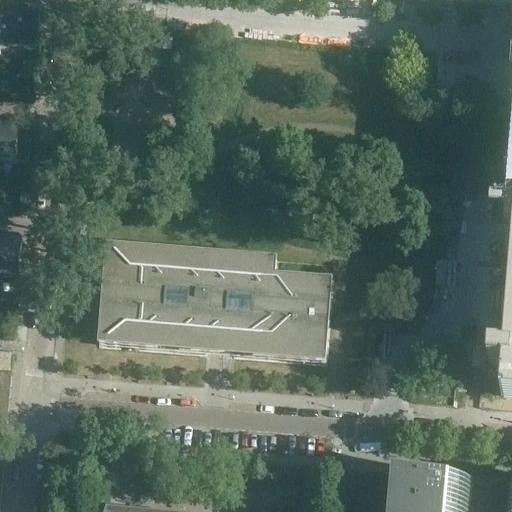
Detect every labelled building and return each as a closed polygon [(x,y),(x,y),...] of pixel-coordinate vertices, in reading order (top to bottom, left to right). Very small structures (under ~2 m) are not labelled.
[(511,0),(408,0),(498,7),(511,8),(511,286),(509,326),(509,328),(508,331),(506,358),(501,358),(502,356),(491,355),(489,370),(501,371),(501,370),(505,370),(504,382),(504,385),(503,397),(511,397),(511,0)] [(38,51),(40,17),(3,13),(0,48),(38,51)] [(0,162),(28,165),(30,140),(18,139),(19,130),(0,128),(0,162)] [(0,277),(19,279),(22,244),(0,242),(0,277)] [(109,252),(117,252),(117,251),(154,254),(153,260),(276,270),(277,264),(107,250),(103,300),(103,306),(99,349),(146,353),(235,360),(326,367),(333,284),(332,284),(323,284),(323,289),(332,290),(330,311),(328,311),(327,325),(329,325),(326,362),(325,362),(325,366),(317,365),(317,366),(280,363),(281,357),(236,354),(220,352),(220,351),(214,351),(209,350),(209,351),(207,351),(146,347),(146,352),(109,349),(109,348),(101,348),(101,343),(100,343),(103,307),(106,307),(107,292),(104,292),(107,256),(108,256),(109,252)] [(238,319),(236,354),(281,357),(280,363),(317,366),(317,365),(325,366),(325,362),(326,362),(329,325),(327,325),(328,311),(330,311),(332,290),(323,289),(323,284),(275,280),(276,270),(153,260),(154,254),(117,251),(117,252),(109,252),(108,256),(107,256),(104,292),(107,292),(106,304),(106,307),(103,307),(100,343),(101,343),(101,348),(109,348),(109,349),(146,352),(146,347),(207,351),(209,351),(209,350),(214,351),(220,351),(220,352),(223,353),(225,318),(232,318),(238,319)] [(276,270),(275,280),(323,284),(323,289),(332,290),(332,284),(333,284),(335,268),(277,263),(277,264),(276,270)] [(0,374),(11,376),(13,355),(0,353),(0,374)] [(11,382),(11,376),(0,374),(0,387),(10,389),(11,382)] [(10,395),(10,389),(0,387),(0,399),(9,401),(10,395)] [(9,407),(9,401),(0,399),(0,411),(8,413),(9,407)] [(8,419),(8,413),(0,411),(0,423),(7,424),(8,419)] [(452,511),(454,482),(437,481),(436,485),(433,485),(427,484),(423,484),(424,480),(394,477),(394,479),(393,480),(390,511),(452,511)] [(454,485),(454,487),(466,488),(491,490),(511,491),(511,486),(454,482),(454,485)] [(511,511),(511,491),(491,490),(454,487),(452,511),(511,511)]
